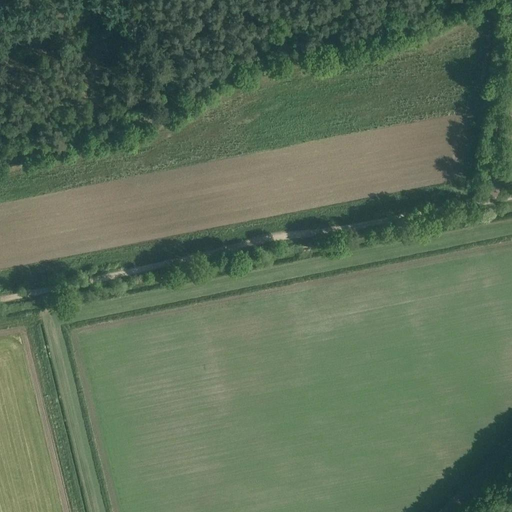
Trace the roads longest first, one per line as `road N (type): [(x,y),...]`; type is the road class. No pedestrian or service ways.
road 1 (track): [(0,164),(128,133),(233,70),(422,21),(462,0)]
road 2 (track): [(0,298),(482,201)]
road 3 (track): [(509,0),(482,201),(511,196)]
